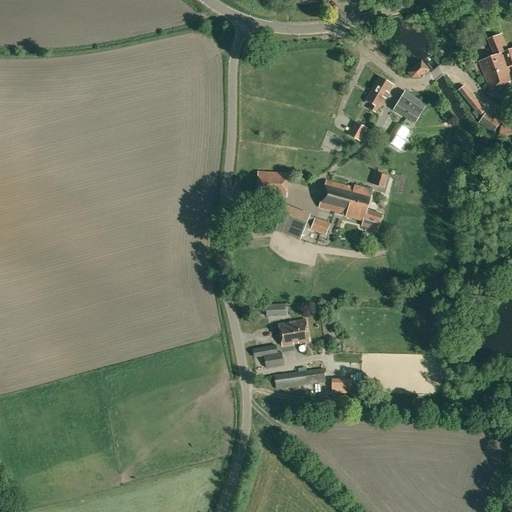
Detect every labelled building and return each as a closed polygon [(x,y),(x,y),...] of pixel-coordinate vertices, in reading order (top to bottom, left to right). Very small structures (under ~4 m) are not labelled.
[(511,48),(508,50),(502,34),(488,40),(495,56),(479,62),(491,90),(511,81),(511,75),(509,67),(511,65),(511,48)] [(420,78),(429,70),(421,61),(408,74),(413,78),(420,78)] [(378,113),(394,85),(379,77),(366,100),(372,104),(369,109),(378,113)] [(459,91),(475,110),(472,113),(476,119),(485,111),(465,87),(459,91)] [(415,123),(426,105),(405,92),(394,110),(415,123)] [(502,122),(487,111),(478,123),(493,133),(502,122)] [(360,141),(368,129),(356,122),(348,135),(360,141)] [(511,140),(511,125),(503,123),(498,136),(511,140)] [(405,139),(410,131),(397,124),(386,141),(402,151),(408,141),(405,139)] [(378,169),(377,172),(374,172),(371,183),(384,188),(388,176),(385,175),(386,171),(381,170),(378,169)] [(287,197),(288,173),(258,172),(257,195),(287,197)] [(319,208),(343,214),(346,215),(346,217),(363,222),(362,226),(377,230),(382,214),(368,210),(373,190),(355,185),(354,188),(327,181),(319,208)] [(276,230),(300,239),(305,227),(326,235),(330,224),(285,206),(276,230)] [(286,315),(285,307),(285,304),(266,305),(267,316),(286,315)] [(283,346),(310,341),(306,320),(279,325),(283,346)] [(267,368),(284,365),(282,353),(278,353),(277,345),(253,349),(255,357),(264,356),(267,368)] [(306,368),(298,369),(298,373),(274,376),(276,389),(326,382),(324,369),(306,371),(306,368)] [(345,392),(345,381),(333,381),(333,392),(345,392)]
